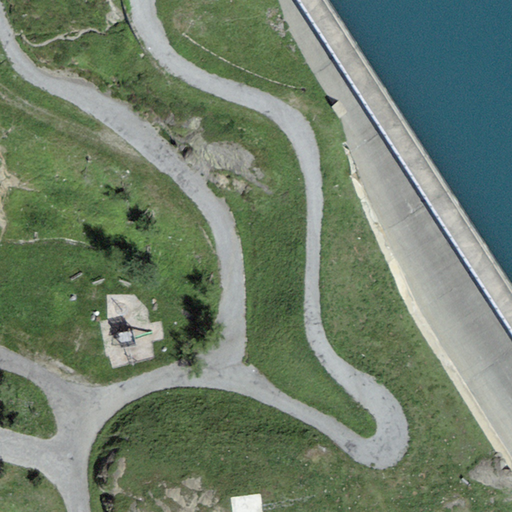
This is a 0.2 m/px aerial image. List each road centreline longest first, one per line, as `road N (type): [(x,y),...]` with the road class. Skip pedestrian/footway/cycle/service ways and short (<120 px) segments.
road 1 (track): [(228,371),(363,451),(386,446),(389,416),(329,363),(314,331),(314,200),(304,145),(280,114),(168,60),(147,23),(146,0)]
road 2 (track): [(0,24),(20,66),(124,124),(186,179),(219,222),(231,260),(228,371)]
road 3 (track): [(307,0),(511,317)]
road 4 (track): [(228,371),(158,380),(103,400),(82,419)]
